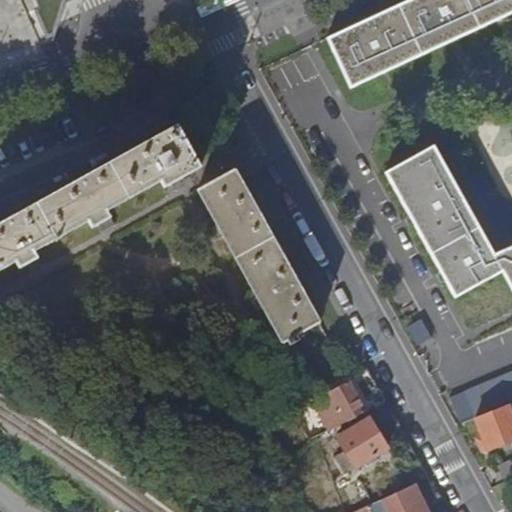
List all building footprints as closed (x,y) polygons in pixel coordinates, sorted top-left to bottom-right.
[(20,0),(40,43),(55,36),(60,22),(65,4),(66,0),(20,0)] [(511,0),(411,0),(372,19),(366,15),(357,18),(357,26),(329,39),(351,88),(381,74),(387,71),(452,41),(457,38),(511,12),(511,0)] [(108,213),(162,183),(165,189),(201,169),(178,128),(0,226),(0,273),(17,264),(21,270),(38,260),(35,254),(89,224),(92,230),(111,219),(108,213)] [(511,249),(495,257),(452,180),(434,147),(387,174),(410,215),(407,221),(411,228),(418,228),(441,270),(437,275),(441,283),(448,282),(457,298),(504,272),(511,286),(511,249)] [(302,340),(299,337),(320,324),(234,171),(199,191),(285,344),(289,342),(292,346),(302,340)] [(460,424),(476,417),(509,404),(511,403),(511,372),(450,398),(460,424)] [(331,432),(344,426),(367,413),(349,383),(314,403),(331,432)] [(511,411),(509,404),(476,417),(489,449),(511,439),(511,411)] [(346,451),(357,469),(389,450),(371,420),(339,440),(346,451)] [(348,474),(357,469),(346,451),(338,457),(348,474)] [(502,484),(511,479),(511,458),(494,468),(502,484)] [(427,511),(416,486),(385,501),(390,511),(427,511)]
